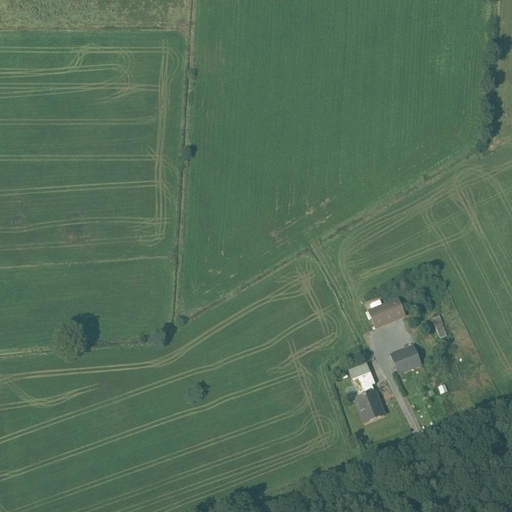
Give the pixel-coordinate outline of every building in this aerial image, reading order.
[(398,300),(368,313),(375,330),(405,317),(398,300)] [(439,317),(431,320),(434,328),(435,327),(440,339),(446,337),(441,324),(442,324),(439,317)] [(413,347),(390,356),(398,375),(421,366),(413,347)] [(367,365),(349,373),(352,381),(358,379),(370,374),(367,365)] [(370,374),(358,379),(363,390),(372,387),(375,386),(370,374)] [(372,387),(363,390),(358,379),(352,381),(354,387),(359,399),(355,401),(365,425),(384,417),(372,387)] [(354,387),(347,390),(352,402),(355,401),(359,399),(354,387)]
